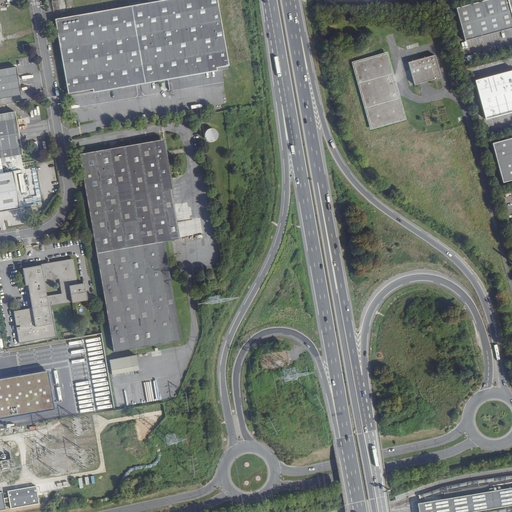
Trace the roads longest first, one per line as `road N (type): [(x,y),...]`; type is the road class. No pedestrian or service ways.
road 1 (motorway): [(507,397),(473,281),(451,255),(370,198),(340,163),(292,20)]
road 2 (motorway): [(288,102),(281,231),(223,361),(232,452)]
road 3 (motorway): [(288,102),(343,436)]
road 4 (primary): [(373,511),(321,182)]
road 5 (motorway): [(359,383),(373,305),(393,284),(433,278),(454,286),(477,316),(488,366),(483,395)]
road 6 (residential): [(0,238),(55,223),(69,194),(35,0)]
road 7 (motorway): [(257,448),(241,420),(238,360),(256,336),(275,330),(297,334),(314,351),(343,436)]
road 8 (primary): [(269,490),(482,441)]
road 9 (primary): [(467,416),(438,441),(300,471),(274,465)]
road 10 (motorway): [(359,383),(321,182)]
road 11 (motorway): [(321,182),(292,20)]
road 12 (motorway): [(381,511),(359,383)]
